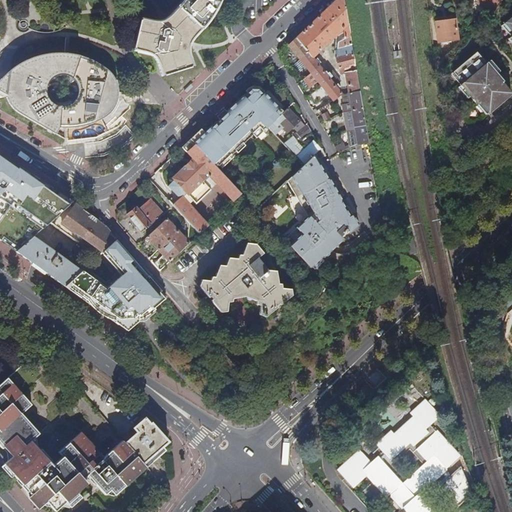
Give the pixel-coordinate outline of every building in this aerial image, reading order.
[(163,76),(193,68),(190,58),(189,53),(189,49),(189,45),(191,41),(194,37),(200,31),(207,24),(211,18),(214,14),(218,8),(221,3),(221,0),(185,0),(183,4),(179,10),(175,13),(171,16),(166,19),(162,21),(157,22),(153,22),(148,22),(142,20),(137,50),(145,52),(150,53),(155,55),(157,57),(160,61),(162,65),(163,70),(163,76)] [(348,94),(359,92),(354,66),(349,37),(342,0),(337,0),(319,17),(289,46),(300,61),(305,66),(323,89),(333,101),(341,95),(337,90),(339,88),(338,86),(340,84),(331,72),(326,76),(318,66),(320,64),(317,61),(315,63),(313,59),(314,58),(314,57),(334,37),(337,40),(341,37),(344,39),(337,43),(336,58),(338,69),(344,69),(348,94)] [(481,0),(496,8),(502,0),(481,0)] [(462,19),(466,21),(472,10),(468,7),(462,19)] [(438,43),(459,41),(456,21),(436,23),(438,43)] [(8,72),(7,74),(3,77),(0,81),(0,93),(0,94),(6,98),(7,99),(8,102),(10,106),(13,109),(16,112),(19,114),(30,120),(45,129),(55,135),(59,129),(66,129),(75,128),(85,126),(94,123),(99,121),(104,118),(111,113),(114,109),(115,107),(116,103),(117,98),(118,95),(118,92),(118,90),(117,84),(115,81),(113,77),(110,74),(107,70),(103,66),(99,63),(94,61),(90,59),(81,56),(75,54),(70,53),(64,53),(57,53),(48,54),(42,55),(35,57),(28,60),(22,63),(17,66),(11,70),(8,72)] [(459,80),(461,79),(464,83),(461,86),(477,105),(480,102),(483,106),(482,107),(488,115),(511,95),(506,89),(505,90),(494,77),(497,75),(487,63),(484,66),(481,61),(482,60),(477,54),(454,73),(459,80)] [(305,66),(300,61),(293,67),(298,72),(305,66)] [(267,129),(268,128),(282,115),(278,110),(279,109),(265,94),(263,95),(259,90),(253,90),(245,97),(244,96),(240,100),(267,129)] [(356,145),(367,143),(363,120),(363,116),(359,92),(348,94),(350,103),(342,105),(343,113),(349,145),(350,148),(356,145)] [(264,132),(267,129),(240,100),(226,113),(227,114),(213,128),(212,127),(206,133),(201,137),(198,133),(191,140),(217,168),(231,154),(232,155),(237,151),(236,150),(243,143),(244,144),(254,134),(253,133),(260,127),(264,132)] [(268,128),(275,135),(283,128),(287,133),(295,126),(299,123),(300,121),(288,109),(282,115),(268,128)] [(324,121),(331,119),(328,110),(321,112),(324,121)] [(302,140),(312,133),(308,125),(297,134),(302,140)] [(302,152),(300,150),(296,146),(301,141),(295,135),(285,144),(303,164),(319,149),(313,142),(305,149),(302,152)] [(231,205),(241,194),(217,168),(191,140),(182,148),(192,159),(172,179),(174,181),(168,187),(179,199),(172,205),(198,234),(207,227),(209,225),(196,210),(194,212),(192,209),(186,202),(190,198),(196,205),(211,190),(209,188),(212,186),(218,189),(218,191),(231,205)] [(335,148),(339,154),(350,148),(349,145),(347,146),(346,143),(335,148)] [(308,267),(309,268),(322,257),(323,258),(329,252),(327,249),(346,232),(349,234),(356,227),(351,216),(352,215),(347,206),(344,208),(340,202),(342,201),(333,186),(331,186),(314,156),(303,166),(287,181),(299,203),(308,217),(288,235),(283,240),(300,258),(308,267)] [(33,236),(68,205),(0,161),(0,240),(16,252),(33,236)] [(192,209),(196,205),(190,198),(186,202),(192,209)] [(129,217),(142,232),(163,215),(158,208),(159,207),(153,201),(139,212),(137,209),(129,217)] [(94,217),(75,204),(72,209),(84,216),(87,219),(88,217),(92,220),(90,223),(107,236),(110,232),(105,225),(94,217)] [(84,216),(72,209),(62,222),(84,238),(103,253),(115,242),(107,236),(90,223),(92,220),(88,217),(87,219),(84,216)] [(147,238),(163,254),(169,261),(189,244),(166,220),(147,238)] [(64,286),(73,278),(81,271),(33,236),(16,252),(40,269),(64,286)] [(64,286),(127,332),(128,331),(139,322),(147,315),(165,299),(140,270),(115,242),(103,253),(81,271),(73,278),(64,286)] [(253,299),(256,300),(257,301),(257,304),(262,306),(261,312),(269,315),(284,303),(291,297),(292,290),(284,289),(282,287),(282,285),(281,285),(279,283),(279,280),(278,280),(275,280),(275,272),(267,271),(258,259),(264,254),(256,245),(250,244),(247,252),(244,252),(243,256),(240,255),(238,259),(232,258),(230,267),(223,266),(220,274),(217,273),(216,277),(212,277),(211,281),(204,280),(201,288),(220,311),(228,309),(229,303),(233,302),(234,299),(236,299),(237,299),(238,295),(247,294),(253,297),(253,299)] [(163,254),(153,263),(160,271),(166,265),(169,261),(163,254)] [(45,502),(54,511),(65,502),(76,492),(82,487),(85,484),(80,478),(85,473),(91,479),(105,495),(110,490),(115,495),(128,483),(146,467),(126,444),(123,441),(103,458),(81,433),(58,453),(62,458),(51,467),(48,463),(49,462),(39,450),(38,451),(30,442),(38,435),(20,415),(30,406),(21,395),(41,378),(26,361),(0,384),(0,445),(2,448),(4,445),(14,456),(4,465),(17,480),(41,506),(45,502)] [(361,451),(338,471),(373,510),(390,494),(406,511),(434,511),(420,497),(422,495),(421,494),(460,458),(432,426),(442,417),(428,402),(412,416),(415,419),(396,436),(393,433),(378,447),(383,453),(372,463),(361,451)] [(146,467),(147,468),(165,452),(162,448),(168,443),(152,424),(150,425),(145,419),(134,429),(137,434),(126,444),(146,467)]
